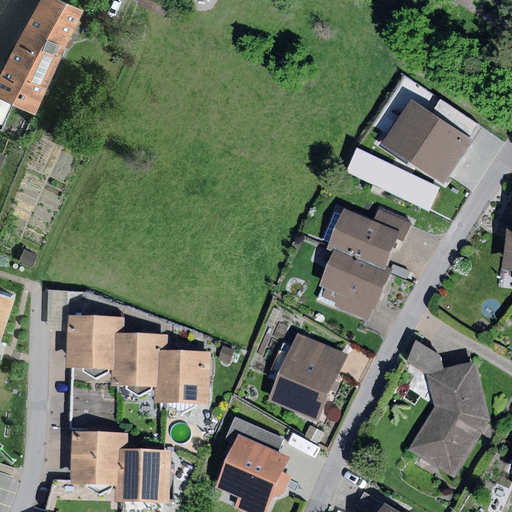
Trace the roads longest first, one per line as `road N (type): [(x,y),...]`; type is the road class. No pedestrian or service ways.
road 1 (residential): [(511,150),(440,261),(314,511)]
road 2 (residential): [(18,511),(32,471),(39,296)]
